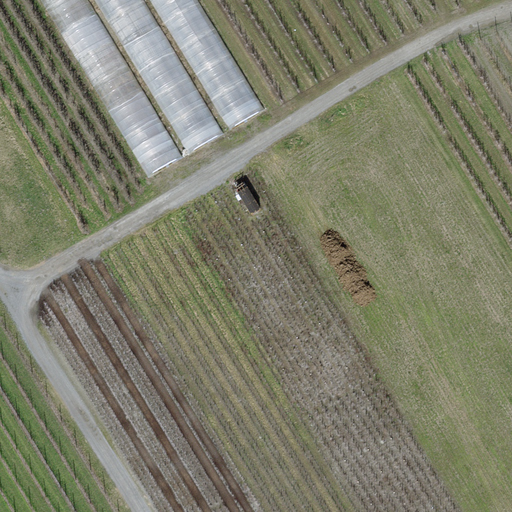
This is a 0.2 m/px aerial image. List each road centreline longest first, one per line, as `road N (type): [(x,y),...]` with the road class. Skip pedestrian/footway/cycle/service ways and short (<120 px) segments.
road 1 (track): [(8,295),(386,62),(511,9)]
road 2 (track): [(139,511),(0,282)]
